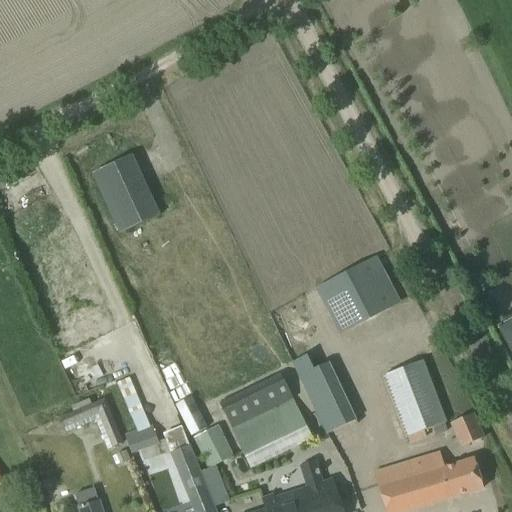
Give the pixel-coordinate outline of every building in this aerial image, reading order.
[(91,174),(119,233),(159,215),(131,156),(91,174)] [(88,261),(97,257),(78,222),(69,226),(88,261)] [(315,288),(339,334),(399,303),(375,257),(315,288)] [(61,351),(70,386),(93,380),(84,344),(61,351)] [(292,362),(325,434),(356,420),(329,362),(313,369),(307,355),(292,362)] [(383,376),(406,437),(446,422),(423,360),(383,376)] [(218,403),(251,470),(312,440),(279,373),(218,403)] [(175,405),(190,436),(206,428),(191,397),(175,405)] [(97,423),(108,449),(122,443),(104,400),(60,417),(66,432),(93,421),(94,424),(97,423)] [(483,439),(473,414),(451,424),(461,448),(483,439)] [(151,425),(125,434),(131,453),(158,444),(151,425)] [(208,469),(204,471),(211,485),(205,487),(213,507),(214,507),(230,500),(215,465),(233,457),(218,426),(192,438),(208,469)] [(216,511),(214,507),(213,507),(205,487),(211,485),(204,471),(200,472),(189,446),(171,454),(194,511),(216,511)] [(116,455),(119,464),(129,460),(126,451),(116,455)] [(374,473),(383,499),(386,511),(408,511),(483,488),(474,459),(445,467),(440,452),(374,473)] [(297,499),(288,503),(277,506),(274,496),(262,501),(265,510),(260,511),(345,511),(332,480),(295,493),(297,499)] [(76,508),(77,511),(103,511),(99,500),(98,501),(94,489),(74,495),(78,507),(76,508)]
